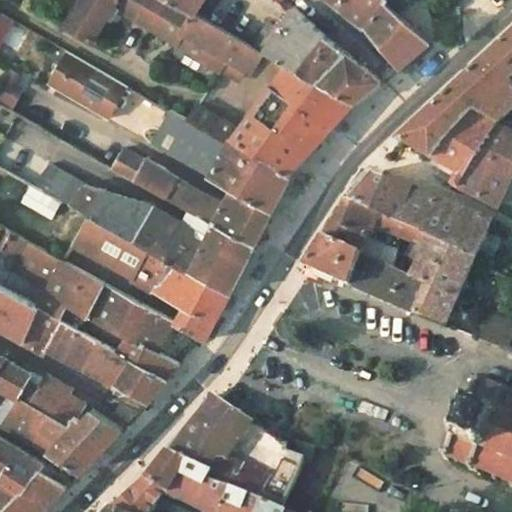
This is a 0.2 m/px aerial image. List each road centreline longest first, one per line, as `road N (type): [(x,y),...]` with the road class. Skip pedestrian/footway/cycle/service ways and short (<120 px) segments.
road 1 (residential): [(157,426),(226,352),(353,148),(511,4)]
road 2 (residential): [(157,426),(0,339)]
